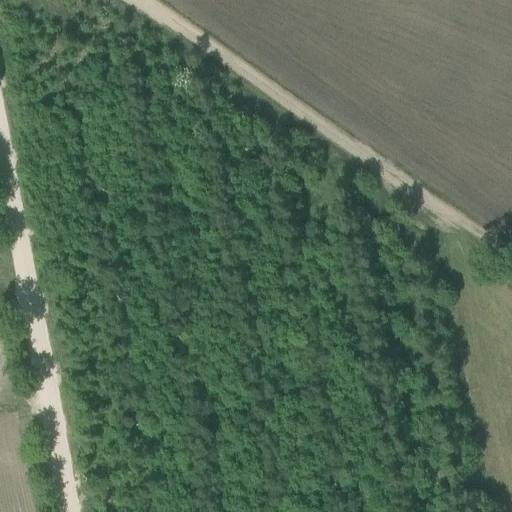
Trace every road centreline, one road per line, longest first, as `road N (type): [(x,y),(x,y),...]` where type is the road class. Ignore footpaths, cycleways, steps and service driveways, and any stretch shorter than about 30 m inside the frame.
road 1 (track): [(149,0),(511,265)]
road 2 (track): [(62,511),(0,200)]
